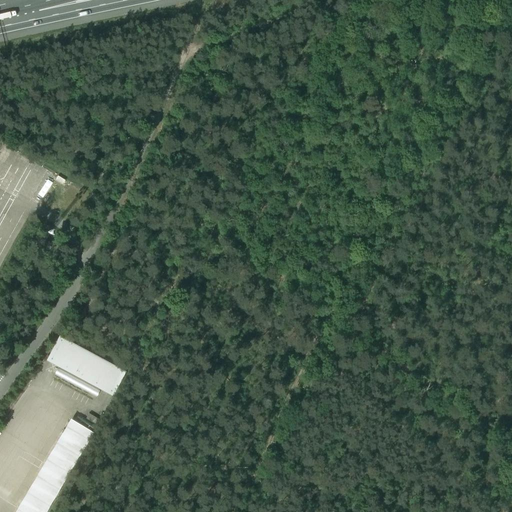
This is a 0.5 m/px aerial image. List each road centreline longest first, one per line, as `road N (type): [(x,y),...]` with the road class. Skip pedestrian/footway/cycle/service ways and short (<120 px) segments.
road 1 (unclassified): [(0,392),(120,198),(196,19)]
road 2 (track): [(511,440),(199,219)]
road 3 (track): [(340,321),(322,325),(233,511)]
road 4 (track): [(184,51),(336,0)]
road 5 (motorway): [(0,29),(133,0)]
